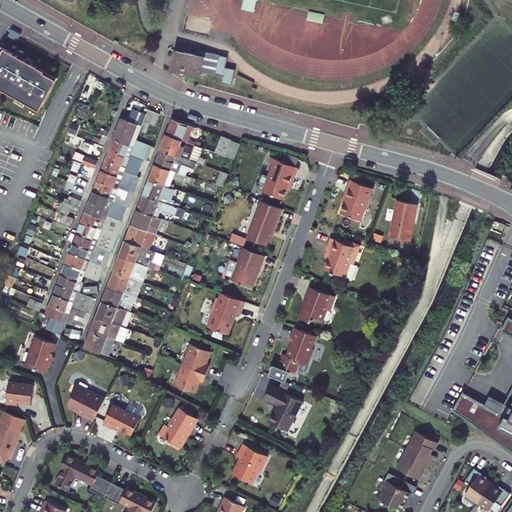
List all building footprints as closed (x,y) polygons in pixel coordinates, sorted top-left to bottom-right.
[(5,50),(0,59),(0,88),(29,104),(31,101),(44,108),(59,80),(46,73),(47,72),(5,50)] [(176,50),(172,69),(198,75),(199,69),(215,72),(213,81),(223,83),(227,67),(217,65),(219,54),(196,50),(195,54),(188,53),(176,50)] [(141,132),(147,115),(134,110),(129,121),(122,118),(117,129),(138,138),(141,132)] [(147,115),(141,132),(147,134),(151,124),(156,126),(160,116),(149,110),(147,115)] [(173,119),(167,134),(178,138),(188,142),(189,140),(194,126),(173,119)] [(138,138),(117,129),(113,140),(135,148),(137,140),(138,138)] [(167,134),(161,149),(195,162),(201,147),(196,145),(188,142),(188,143),(182,141),(182,142),(177,140),(178,138),(167,134)] [(219,137),(214,151),(224,155),(229,141),(219,137)] [(93,141),(87,138),(85,144),(88,145),(87,148),(90,149),(93,141)] [(113,140),(110,150),(130,158),(132,154),(135,148),(113,140)] [(147,160),(153,146),(137,140),(135,148),(132,154),(147,160)] [(195,162),(161,149),(156,163),(179,172),(183,163),(193,167),(195,162)] [(110,150),(106,160),(126,169),(130,158),(110,150)] [(87,155),(84,161),(97,166),(99,160),(87,155)] [(300,167),(276,159),(265,190),(286,198),(289,189),(294,176),(296,177),(300,167)] [(126,169),(106,160),(102,171),(123,179),(126,170),(126,169)] [(179,172),(156,163),(150,179),(173,187),(175,183),(174,183),(167,180),(169,175),(176,177),(183,180),(185,175),(179,172)] [(136,192),(142,176),(126,170),(123,179),(120,186),(136,192)] [(102,171),(98,181),(119,189),(120,186),(123,179),(102,171)] [(356,173),(354,179),(360,181),(362,175),(356,173)] [(76,174),(73,181),(85,186),(88,179),(76,174)] [(350,189),(345,201),(341,211),(362,219),(374,186),(360,181),(354,179),(351,178),(348,188),(350,189)] [(173,187),(150,179),(144,194),(174,206),(175,202),(170,201),(175,188),(173,187)] [(98,181),(94,192),(115,200),(119,189),(98,181)] [(71,183),(68,190),(85,197),(88,190),(71,183)] [(136,192),(120,186),(119,189),(115,200),(114,201),(128,206),(130,207),(136,192)] [(94,192),(90,202),(111,210),(114,201),(115,200),(94,192)] [(67,196),(66,200),(81,205),(84,199),(72,194),(70,198),(67,196)] [(174,206),(144,194),(138,210),(158,217),(160,210),(182,218),(185,210),(174,206)] [(420,202),(399,198),(392,234),(413,238),(420,202)] [(274,229),(277,230),(285,207),(264,199),(250,237),(269,244),(273,234),(274,229)] [(63,200),(59,210),(70,214),(74,205),(63,200)] [(128,206),(114,201),(111,210),(108,216),(122,222),(128,206)] [(111,210),(90,202),(86,211),(107,219),(108,216),(111,210)] [(70,214),(59,210),(55,218),(73,225),(76,217),(70,214)] [(158,217),(138,210),(132,226),(156,235),(162,219),(158,217)] [(86,211),(82,222),(103,230),(107,219),(86,211)] [(122,222),(108,216),(107,219),(103,230),(103,231),(119,236),(124,223),(122,222)] [(103,230),(82,222),(78,232),(99,240),(103,231),(103,230)] [(132,226),(127,240),(151,249),(156,235),(132,226)] [(113,252),(119,236),(103,231),(99,240),(97,246),(113,252)] [(78,232),(75,242),(95,250),(97,246),(99,240),(78,232)] [(247,244),(250,237),(236,232),(233,239),(247,244)] [(346,241),(332,236),(327,249),(328,250),(332,251),(329,257),(326,267),(333,270),(332,271),(336,272),(336,271),(346,275),(351,261),(355,262),(361,244),(347,238),(346,241)] [(127,240),(121,255),(143,264),(153,268),(155,262),(151,260),(155,251),(151,249),(127,240)] [(75,242),(71,252),(91,260),(95,250),(75,242)] [(97,246),(95,250),(91,260),(104,266),(107,267),(113,252),(97,246)] [(268,255),(246,246),(240,264),(232,261),(227,275),(234,278),(235,279),(254,286),(259,273),(261,274),(268,255)] [(91,260),(71,252),(66,263),(86,270),(87,271),(91,260)] [(134,267),(141,270),(143,264),(121,255),(115,270),(131,276),(134,267)] [(104,266),(91,260),(87,271),(85,276),(98,281),(104,266)] [(86,270),(66,263),(62,274),(81,281),(86,270)] [(19,266),(15,264),(11,274),(15,276),(19,266)] [(137,279),(141,270),(134,267),(131,276),(137,279)] [(115,270),(109,286),(131,295),(138,279),(137,279),(131,276),(115,270)] [(15,276),(11,274),(8,281),(7,284),(11,286),(15,276)] [(81,281),(62,274),(59,284),(79,292),(80,291),(83,282),(81,281)] [(59,284),(55,294),(75,302),(79,292),(59,284)] [(463,391),(453,410),(511,451),(511,284),(511,286),(511,329),(510,334),(511,335),(511,404),(510,408),(504,404),(500,413),(485,404),(464,392),(463,391)] [(109,286),(103,300),(131,312),(136,300),(140,302),(141,299),(131,295),(109,286)] [(333,307),(337,296),(313,287),(309,297),(310,297),(308,303),(306,302),(301,314),(314,319),(315,316),(325,320),(330,308),(333,307)] [(80,291),(79,292),(75,302),(74,307),(87,312),(93,296),(87,294),(82,292),(80,291)] [(249,301),(226,293),(224,298),(222,297),(215,314),(218,314),(213,327),(232,334),(240,312),(244,314),(249,301)] [(55,294),(51,304),(72,312),(74,307),(75,302),(55,294)] [(34,297),(31,305),(43,310),(46,302),(34,297)] [(103,300),(97,316),(130,329),(131,325),(130,325),(133,316),(135,317),(136,313),(131,312),(103,300)] [(72,312),(51,304),(47,314),(68,322),(72,312)] [(72,312),(68,322),(82,328),(88,312),(87,312),(74,307),(72,312)] [(42,313),(32,309),(30,315),(39,319),(42,313)] [(68,322),(47,314),(43,325),(55,330),(54,333),(61,336),(62,337),(68,322)] [(97,316),(92,331),(116,341),(124,344),(130,329),(97,316)] [(510,334),(511,329),(511,318),(510,317),(503,331),(510,334)] [(295,346),(291,357),(286,355),(282,367),(299,374),(303,362),(311,365),(317,348),(315,347),(320,335),(297,326),(292,339),(297,341),(298,341),(296,347),(295,346)] [(81,339),(82,331),(68,328),(66,336),(81,339)] [(116,341),(92,331),(85,347),(110,356),(116,341)] [(60,343),(40,336),(38,341),(37,340),(34,349),(35,349),(29,364),(49,372),(52,364),(55,365),(58,357),(55,356),(57,350),(60,343)] [(193,345),(186,365),(210,374),(213,367),(209,365),(213,352),(193,345)] [(207,382),(210,374),(186,365),(178,386),(198,394),(203,381),(207,382)] [(422,404),(436,378),(426,373),(412,399),(422,404)] [(36,384),(11,381),(8,403),(20,405),(20,401),(34,403),(36,384)] [(94,421),(105,400),(77,385),(71,396),(72,398),(68,405),(69,409),(75,412),(77,412),(80,413),(79,415),(88,419),(88,418),(94,421)] [(306,401),(274,386),(267,399),(280,406),(272,422),(291,431),(306,401)] [(141,417),(114,403),(104,423),(114,428),(115,425),(132,434),(141,417)] [(185,446),(195,427),(192,426),(198,415),(183,407),(172,427),(169,425),(164,435),(176,441),(177,445),(182,447),(185,446)] [(18,442),(23,430),(28,418),(8,410),(0,429),(0,443),(16,450),(20,442),(18,442)] [(192,426),(195,427),(201,416),(198,415),(192,426)] [(410,450),(436,464),(439,458),(432,454),(434,450),(436,451),(440,443),(420,432),(410,450)] [(241,465),(236,474),(254,483),(259,472),(261,473),(267,462),(265,460),(268,454),(247,444),(240,457),(244,459),(245,459),(242,465),(241,465)] [(432,471),(436,464),(410,450),(400,468),(419,479),(424,472),(422,471),(425,467),(432,471)] [(108,497),(115,483),(102,477),(105,471),(71,455),(64,468),(67,469),(60,484),(72,491),(79,476),(96,484),(94,490),(108,497)] [(474,485),(468,494),(480,502),(493,483),(488,480),(482,475),(483,473),(477,468),(468,481),(474,485)] [(392,473),(383,490),(385,491),(381,498),(404,510),(408,503),(413,492),(416,485),(392,473)] [(156,511),(161,503),(131,489),(130,490),(115,483),(108,497),(124,505),(125,503),(135,508),(132,511),(156,511)] [(493,483),(480,502),(492,511),(498,502),(504,506),(511,495),(511,492),(506,489),(505,491),(498,487),(493,483)] [(416,485),(413,492),(408,503),(411,504),(419,487),(416,485)] [(244,511),(247,505),(228,496),(220,511),(244,511)] [(48,511),(70,511),(71,511),(50,502),(46,510),(47,511),(48,511)]
